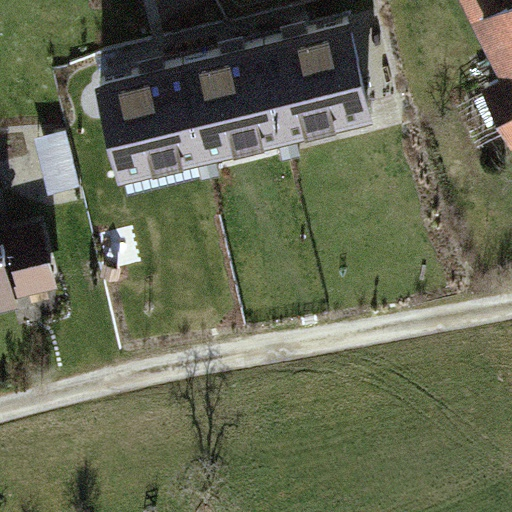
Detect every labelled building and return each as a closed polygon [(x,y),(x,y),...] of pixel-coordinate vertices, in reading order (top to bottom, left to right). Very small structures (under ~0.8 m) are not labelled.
[(511,0),(469,0),(503,70),(489,76),(511,124),(511,0)] [(349,17),(265,36),(285,122),(369,103),(349,17)] [(265,36),(184,55),(204,141),(285,122),(265,36)] [(184,55),(100,74),(119,160),(204,141),(184,55)] [(0,197),(0,311),(62,297),(45,224),(8,232),(0,197)]
